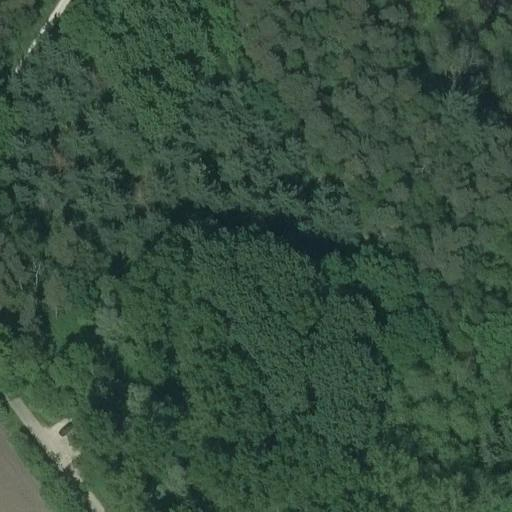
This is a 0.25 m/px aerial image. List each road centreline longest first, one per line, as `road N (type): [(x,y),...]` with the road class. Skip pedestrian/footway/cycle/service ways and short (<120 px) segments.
road 1 (unclassified): [(0,386),(95,511)]
road 2 (track): [(0,105),(71,0)]
